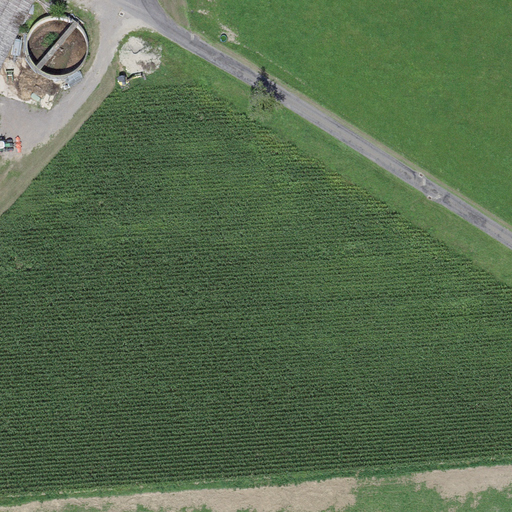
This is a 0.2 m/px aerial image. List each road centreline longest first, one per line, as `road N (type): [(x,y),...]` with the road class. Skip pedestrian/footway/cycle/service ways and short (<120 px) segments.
road 1 (unclassified): [(511,243),(128,0)]
road 2 (track): [(0,155),(88,79),(106,0)]
